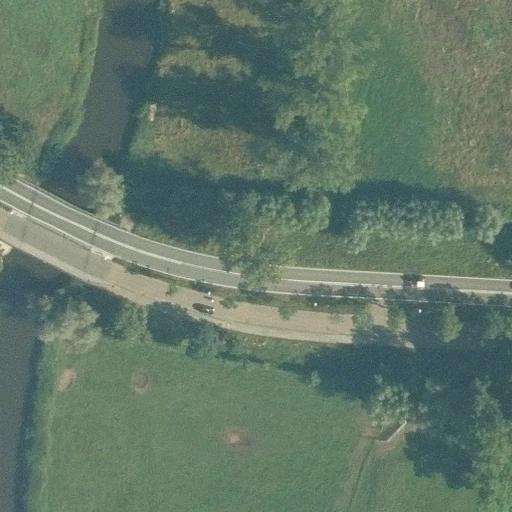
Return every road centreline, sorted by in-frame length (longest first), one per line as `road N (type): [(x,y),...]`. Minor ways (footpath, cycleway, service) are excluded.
road 1 (residential): [(0,220),(154,288),(290,319),(377,324)]
road 2 (tertiary): [(143,251),(240,273),(379,284)]
road 3 (tertiary): [(143,251),(0,183)]
road 4 (residential): [(377,324),(511,332)]
road 5 (tertiary): [(379,284),(511,291)]
